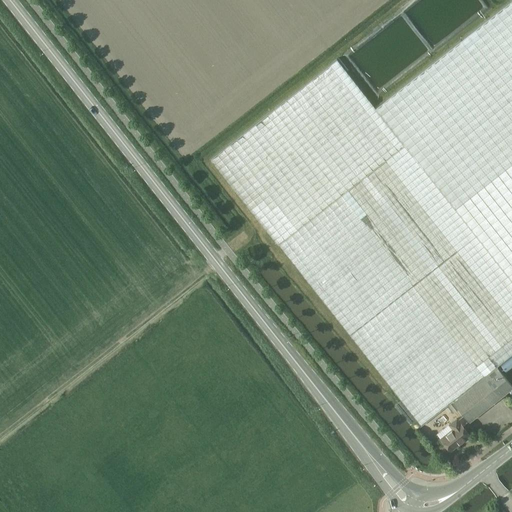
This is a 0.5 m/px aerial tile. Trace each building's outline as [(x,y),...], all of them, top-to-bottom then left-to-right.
[(511,1),(376,109),(511,288),(511,1)] [(421,425),(511,353),(511,288),(337,58),(210,158),(421,425)] [(511,387),(511,385),(497,366),(453,401),(469,421),(511,387)] [(453,401),(448,405),(454,413),(459,409),(453,401)] [(452,428),(440,437),(450,450),(470,435),(456,417),(448,424),(452,428)]
